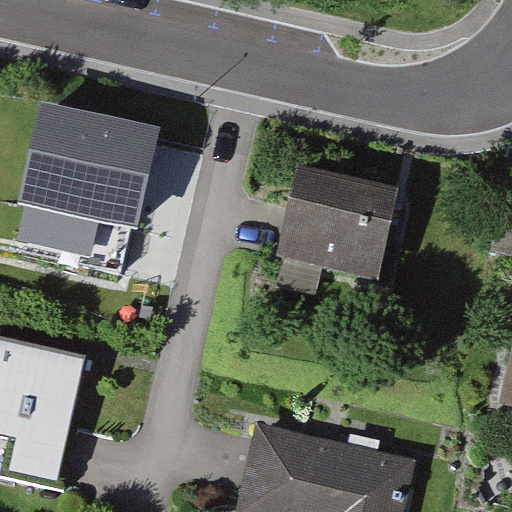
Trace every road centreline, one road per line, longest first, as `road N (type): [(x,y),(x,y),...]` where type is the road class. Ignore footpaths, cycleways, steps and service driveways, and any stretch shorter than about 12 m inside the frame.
road 1 (residential): [(247,65),(149,511)]
road 2 (tertiary): [(247,65),(398,95),(457,95),(507,79)]
road 3 (tertiary): [(0,10),(247,65)]
